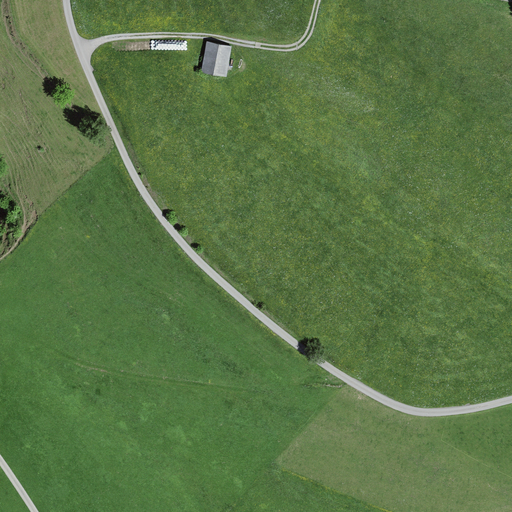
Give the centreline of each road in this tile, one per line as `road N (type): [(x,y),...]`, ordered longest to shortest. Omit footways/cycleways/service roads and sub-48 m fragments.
road 1 (unclassified): [(511,399),(443,412),(394,405),(320,362),(210,272),(137,181),(65,0)]
road 2 (track): [(78,47),(121,36),(190,35),(290,48),(305,39),(317,0)]
